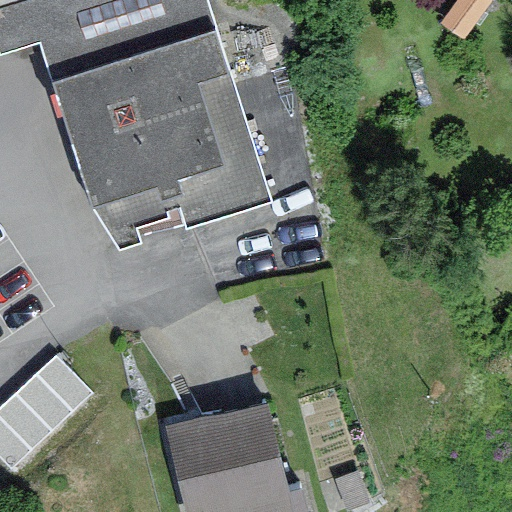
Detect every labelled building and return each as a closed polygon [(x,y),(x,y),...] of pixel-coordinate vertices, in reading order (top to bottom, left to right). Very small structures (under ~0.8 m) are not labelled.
[(43,79),(83,208),(110,252),(262,204),(198,0),(0,0),(0,56),(25,48),(36,81),(43,79)] [(483,1),(481,0),(454,0),(435,27),(455,40),(483,1)] [(194,414),(269,385),(252,341),(277,331),(262,293),(162,331),(194,414)] [(84,398),(49,361),(0,406),(0,464),(6,471),(84,398)] [(253,407),(152,428),(169,511),(291,511),(287,490),(271,493),(253,407)]
